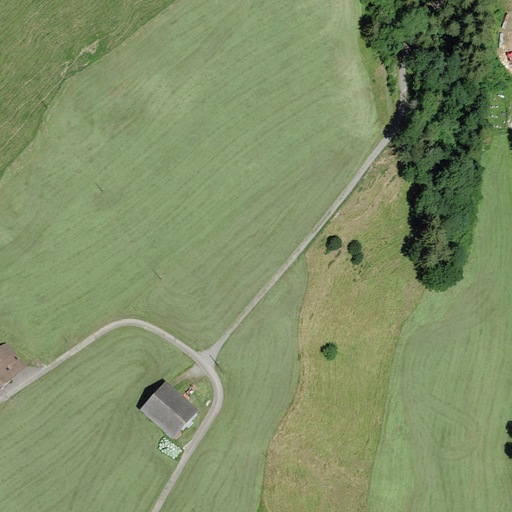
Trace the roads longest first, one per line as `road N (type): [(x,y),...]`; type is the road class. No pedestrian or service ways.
road 1 (residential): [(154,511),(214,403),(214,379),(177,342),(145,324),(116,324),(0,398)]
road 2 (track): [(200,361),(390,133)]
road 3 (track): [(390,133),(464,0)]
